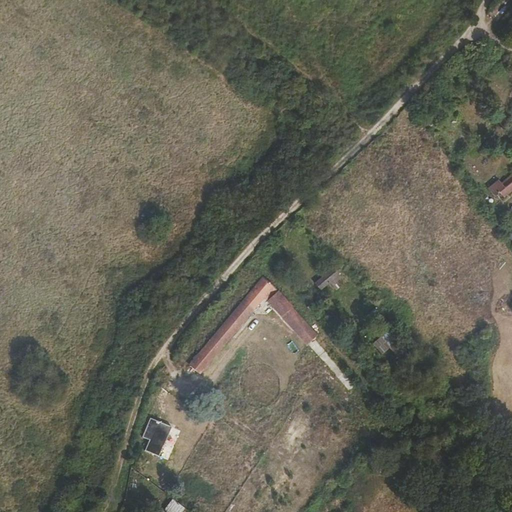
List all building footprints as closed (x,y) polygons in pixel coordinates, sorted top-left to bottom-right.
[(499,184),(497,183),(487,192),(492,198),(497,193),(502,197),(511,188),(511,182),(508,176),(499,184)] [(487,192),(497,183),(495,181),(485,190),(487,192)] [(314,287),(320,293),(337,277),(331,271),(314,287)] [(271,292),(264,299),(290,328),(309,348),(316,355),(322,350),(296,322),(298,321),(271,292)] [(257,305),(266,315),(270,311),(288,330),(290,328),(264,299),(257,305)] [(257,305),(250,312),(256,318),(259,315),(262,318),(266,315),(257,305)] [(256,318),(250,312),(238,323),(244,329),(256,318)] [(233,340),(244,329),(238,323),(227,334),(233,340)] [(233,340),(227,334),(207,352),(213,359),(233,340)] [(202,369),(213,359),(207,352),(196,363),(202,369)] [(202,369),(196,363),(188,371),(193,377),(202,369)] [(149,437),(146,447),(163,453),(171,430),(148,421),(143,435),(149,437)] [(163,453),(146,447),(143,454),(160,461),(163,453)] [(172,500),(164,511),(163,511),(179,511),(183,507),(172,500)]
